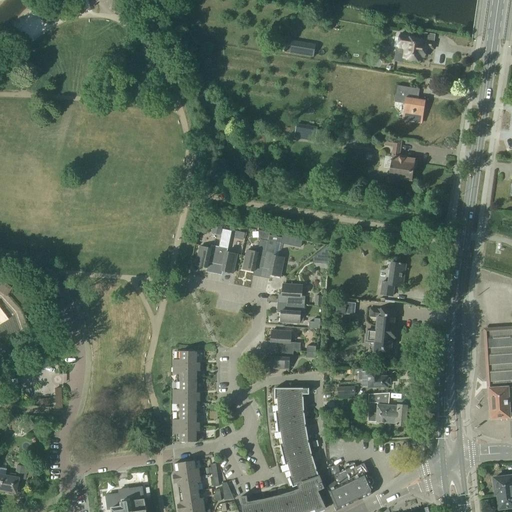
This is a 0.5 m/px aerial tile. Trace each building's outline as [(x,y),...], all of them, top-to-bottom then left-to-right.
[(434,50),(435,43),(424,41),(424,40),(409,38),(409,34),(400,33),(399,37),(398,46),(398,48),(396,48),(394,62),(404,63),(404,60),(421,62),(421,58),(422,58),(422,56),(426,56),(427,49),(434,50)] [(313,57),(315,45),(287,40),(285,53),(313,57)] [(422,124),(425,101),(418,100),(419,89),(397,86),(394,103),(404,104),(402,121),(422,124)] [(343,127),(345,120),(337,118),(336,126),(343,127)] [(295,131),(315,134),(317,127),(297,123),(295,131)] [(319,129),(317,138),(327,141),(329,131),(319,129)] [(412,181),(415,160),(408,159),(408,157),(399,155),(402,141),(385,138),(385,140),(384,146),(392,148),(391,158),(389,178),(412,181)] [(212,228),(211,234),(220,236),(222,230),(212,228)] [(269,235),(270,233),(259,230),(258,241),(260,241),(257,252),(247,250),(243,270),(254,272),(255,266),(262,268),(269,235)] [(282,238),(269,235),(262,268),(270,270),(269,275),(280,277),(284,258),(273,256),(276,242),(281,243),(282,238)] [(215,264),(219,247),(211,245),(210,249),(200,247),(196,266),(207,268),(208,263),(215,264)] [(219,247),(215,264),(223,266),(222,271),(233,274),(237,254),(226,252),(227,249),(219,247)] [(328,253),(329,247),(327,247),(313,258),(312,262),(328,263),(328,253)] [(402,287),(405,265),(391,263),(388,283),(382,282),(380,294),(392,296),(394,286),(402,287)] [(304,305),(305,297),(302,296),(302,286),(282,284),(282,296),(287,296),(287,304),(304,305)] [(345,316),(347,302),(337,301),(336,315),(345,316)] [(304,313),(304,305),(287,304),(286,311),(281,311),(280,322),(300,324),(300,313),(304,313)] [(366,332),(365,341),(374,342),(374,344),(373,353),(392,355),(393,342),(395,342),(397,324),(395,324),(396,312),(377,310),(377,309),(370,308),(369,317),(376,318),(375,329),(367,328),(366,332)] [(319,329),(320,319),(314,318),(313,322),(309,322),(309,329),(319,329)] [(511,328),(487,330),(489,348),(487,348),(487,364),(486,364),(487,382),(488,382),(489,389),(491,419),(510,418),(510,417),(511,417),(511,328)] [(300,352),(301,343),(290,342),(291,332),(271,331),(271,342),(276,342),(276,350),(293,351),(300,352)] [(293,359),(293,351),(276,350),(275,357),(270,357),(269,369),(288,370),(289,359),(293,359)] [(197,363),(197,352),(180,352),(177,351),(177,360),(173,360),(173,374),(176,374),(176,390),(173,390),(173,404),(177,404),(176,420),(173,420),(173,434),(176,434),(176,442),(196,442),(196,431),(199,431),(199,423),(196,423),(196,401),(199,401),(200,393),(196,393),(196,371),(200,371),(200,363),(197,363)] [(367,372),(358,373),(358,380),(363,380),(363,387),(369,387),(388,386),(390,384),(390,377),(388,377),(388,374),(386,374),(386,372),(382,370),(382,369),(367,369),(367,370),(367,372)] [(337,396),(355,395),(355,387),(337,387),(337,396)] [(304,411),(303,395),(309,395),(309,389),(274,388),(274,400),(277,399),(278,412),(275,412),(278,433),(280,432),(283,445),(280,445),(285,466),(287,465),(291,477),(289,477),(293,488),(297,486),(299,489),(279,496),(262,499),(247,502),(247,496),(240,497),(242,511),(310,511),(315,510),(315,511),(320,511),(326,510),(318,491),(324,489),(322,483),(319,475),(319,476),(316,469),(312,454),(308,440),(306,425),(304,411)] [(6,391),(7,403),(14,403),(14,399),(17,399),(17,390),(6,391)] [(398,406),(397,406),(388,405),(389,393),(368,395),(368,402),(385,404),(385,405),(381,405),(381,411),(385,411),(385,416),(390,416),(389,424),(396,424),(396,425),(405,426),(407,406),(398,405),(398,406)] [(385,405),(385,404),(368,402),(368,403),(377,403),(375,413),(369,412),(369,416),(368,422),(389,424),(390,416),(385,416),(385,411),(381,411),(381,405),(385,405)] [(29,420),(24,424),(29,432),(35,428),(29,420)] [(195,469),(194,461),(174,464),(176,475),(173,475),(174,484),(177,483),(177,486),(180,505),(177,505),(178,511),(209,511),(210,510),(205,510),(203,498),(199,499),(197,483),(201,483),(199,469),(195,469)] [(368,472),(364,463),(358,466),(354,468),(353,466),(324,480),(327,489),(336,511),(373,494),(374,490),(365,473),(368,472)] [(25,480),(27,468),(16,466),(14,475),(9,474),(9,477),(0,474),(0,491),(15,495),(18,479),(25,480)] [(511,492),(511,475),(493,478),(494,487),(494,488),(494,492),(495,493),(495,495),(511,492)] [(222,483),(223,492),(230,491),(227,483),(222,483)] [(119,495),(106,497),(108,509),(111,509),(111,511),(146,511),(147,510),(146,510),(144,499),(143,499),(142,488),(119,491),(119,495)] [(223,492),(224,500),(233,499),(230,491),(223,492)] [(511,492),(495,495),(497,495),(498,501),(497,502),(497,506),(498,507),(499,509),(511,507),(511,492)]
